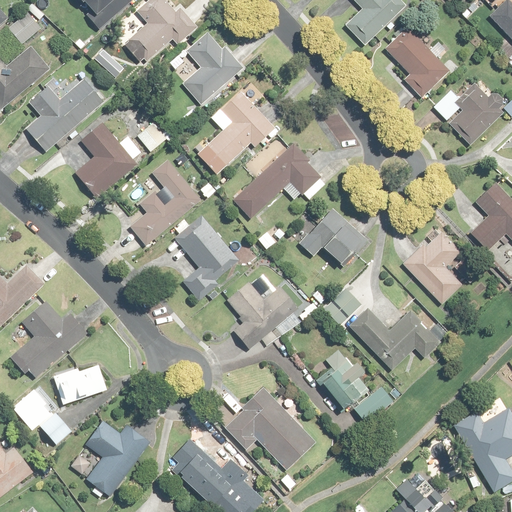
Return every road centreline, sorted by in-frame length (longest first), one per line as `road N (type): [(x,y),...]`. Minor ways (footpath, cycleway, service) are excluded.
road 1 (residential): [(0,186),(121,293),(184,378)]
road 2 (residential): [(260,0),(385,149)]
